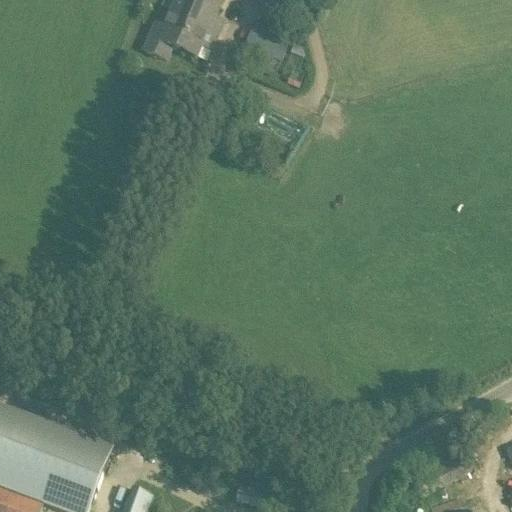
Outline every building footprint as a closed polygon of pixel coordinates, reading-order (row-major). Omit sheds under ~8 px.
[(210,35),(225,0),(177,0),(165,29),(156,25),(143,55),(166,64),(171,51),(200,63),(205,52),(214,56),(222,40),(210,35)] [(287,50),(251,35),(246,46),(282,62),(287,50)] [(0,408),(0,489),(59,511),(89,511),(112,451),(0,408)] [(470,454),(415,483),(425,501),(478,472),(470,454)] [(134,492),(127,511),(147,511),(152,499),(134,492)]
